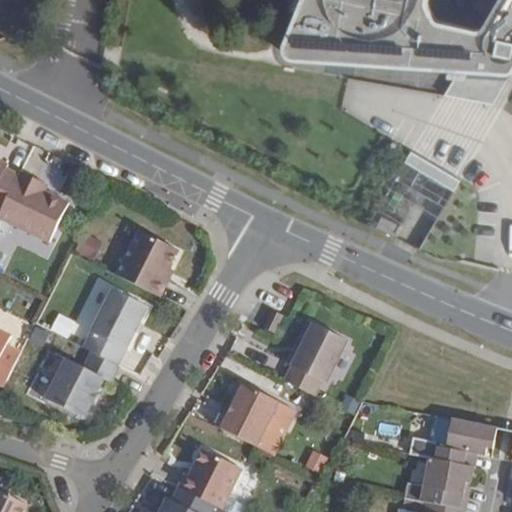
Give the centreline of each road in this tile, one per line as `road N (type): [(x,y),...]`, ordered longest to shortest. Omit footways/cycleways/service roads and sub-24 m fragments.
road 1 (residential): [(109,478),(264,221)]
road 2 (residential): [(264,221),(0,89)]
road 3 (residential): [(511,330),(264,221)]
